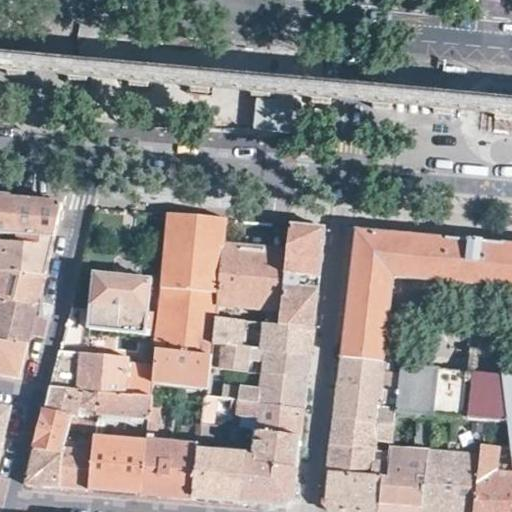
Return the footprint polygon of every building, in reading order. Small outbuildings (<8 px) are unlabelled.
[(0,232),(0,233),(24,235),(53,238),(57,223),(61,204),(54,203),(27,200),(0,197),(0,232)] [(224,245),(227,218),(202,216),(167,213),(158,306),(154,347),(156,349),(211,353),(212,343),(216,317),(218,302),(224,245)] [(308,225),(290,223),(287,251),(280,325),(314,329),(320,277),(325,226),(308,225)] [(341,358),(386,363),(396,279),(474,286),(511,289),(511,245),(487,243),(479,243),(357,231),(341,358)] [(49,255),(53,238),(24,235),(22,245),(7,243),(3,269),(44,276),(49,255)] [(280,325),(287,251),(224,245),(218,302),(262,307),(260,323),(263,323),(280,325)] [(0,301),(38,305),(41,289),(44,276),(0,269),(0,301)] [(145,335),(150,280),(126,278),(95,275),(90,330),(145,335)] [(0,301),(0,339),(29,344),(33,326),(38,305),(0,301)] [(470,373),(479,374),(484,315),(476,314),(470,373)] [(238,346),(240,320),(216,317),(212,343),(223,344),(238,346)] [(314,329),(280,325),(263,323),(261,348),(264,349),(311,354),(313,339),(314,329)] [(29,344),(0,339),(0,376),(21,381),(25,359),(29,344)] [(247,371),(249,347),(238,346),(223,344),(219,368),(247,371)] [(151,377),(150,384),(207,390),(208,381),(209,367),(211,353),(156,349),(151,377)] [(310,369),(311,354),(264,349),(262,373),(308,377),(309,374),(310,369)] [(99,392),(149,398),(150,384),(151,377),(128,374),(129,360),(60,350),(56,365),(51,386),(99,392)] [(339,375),(338,385),(402,392),(404,365),(386,363),(341,358),(339,375)] [(482,421),(509,422),(503,377),(479,374),(470,373),(404,365),(402,392),(400,416),(417,417),(433,418),(452,419),(482,421)] [(260,388),(208,381),(207,390),(206,396),(305,407),(306,394),(308,377),(262,373),(260,388)] [(509,422),(511,442),(511,376),(504,377),(503,377),(509,422)] [(333,420),(391,424),(391,417),(400,416),(402,392),(338,385),(336,401),(333,420)] [(72,414),(97,417),(99,392),(51,386),(48,398),(46,409),(72,414)] [(105,494),(140,497),(144,443),(102,439),(104,417),(146,421),(149,398),(99,392),(97,417),(96,422),(95,433),(93,454),(89,493),(105,494)] [(206,396),(205,407),(239,411),(239,415),(260,418),(259,430),(302,435),(303,421),(305,407),(206,396)] [(0,446),(2,447),(7,428),(11,409),(0,407),(0,446)] [(41,427),(35,448),(66,450),(70,429),(71,419),(72,414),(46,409),(41,427)] [(387,451),(384,479),(379,511),(424,511),(425,496),(431,438),(433,418),(417,417),(415,453),(387,451)] [(70,429),(95,433),(96,422),(71,419),(70,429)] [(480,449),(482,421),(452,419),(450,446),(480,449)] [(330,446),(387,451),(391,424),(333,420),(332,432),(330,446)] [(511,465),(511,442),(509,422),(482,421),(480,449),(480,459),(475,511),(511,511),(511,475),(498,475),(498,465),(511,465)] [(230,454),(231,428),(203,424),(201,447),(194,502),(216,504),(241,506),(246,462),(247,456),(230,454)] [(299,456),(302,435),(259,430),(231,428),(230,454),(247,456),(246,462),(298,468),(299,456)] [(436,439),(431,438),(425,496),(424,511),(475,511),(480,459),(435,454),(436,439)] [(194,502),(201,447),(144,443),(140,497),(153,498),(176,500),(194,502)] [(326,475),(384,479),(387,451),(330,446),(327,464),(326,475)] [(66,450),(35,448),(31,465),(26,487),(41,488),(59,490),(66,450)] [(72,491),(89,493),(93,454),(66,450),(59,490),(72,491)] [(298,468),(246,462),(241,506),(263,508),(285,510),(295,502),(298,468)] [(379,511),(384,479),(326,475),(324,492),(322,504),(322,505),(322,506),(322,507),(323,507),(327,511),(379,511)]
